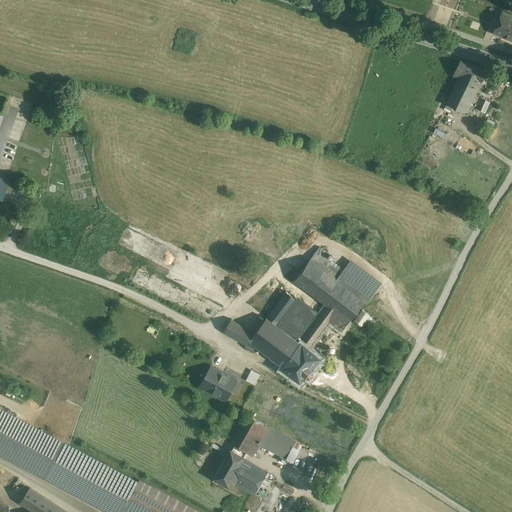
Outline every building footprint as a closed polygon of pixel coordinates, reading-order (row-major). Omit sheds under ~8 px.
[(511,15),(502,12),(494,33),(511,40),(511,15)] [(486,72),(460,61),(453,77),(458,79),(457,81),(478,90),(486,72)] [(478,90),(457,81),(446,104),(466,114),(478,90)] [(495,126),(484,121),(476,136),(487,142),(495,126)] [(10,181),(0,178),(0,199),(3,201),(10,181)] [(345,272),(316,250),(309,258),(338,281),(345,272)] [(338,281),(309,258),(293,281),(306,292),(346,323),(363,300),(338,281)] [(345,272),(338,281),(363,300),(367,303),(382,283),(354,261),(345,272)] [(306,292),(293,281),(285,292),(293,298),(294,301),(297,297),(299,294),(302,297),(306,292)] [(285,292),(266,318),(275,325),(294,301),(293,298),(285,292)] [(346,323),(306,292),(302,297),(303,300),(321,313),(303,336),(311,342),(328,321),(340,331),(346,323)] [(294,301),(275,325),(296,341),(317,313),(297,297),(294,301)] [(361,310),(352,321),(359,327),(368,315),(361,310)] [(275,325),(266,318),(255,333),(246,345),(245,347),(253,353),(257,347),(278,363),(281,365),(282,364),(298,343),(275,325)] [(255,333),(231,319),(222,332),(246,345),(255,333)] [(298,343),(282,364),(284,366),(282,369),(289,375),(300,383),(302,380),(305,376),(305,377),(309,377),(312,373),(310,369),(318,358),(305,348),(311,342),(303,336),(298,343)] [(235,380),(211,367),(200,387),(225,400),(235,380)] [(250,369),(245,379),(254,384),(259,373),(250,369)] [(122,511),(138,483),(0,409),(0,454),(107,511),(122,511)] [(249,417),(233,445),(252,456),(258,445),(268,427),(249,417)] [(295,441),(268,427),(258,445),(285,458),(295,441)] [(266,472),(231,452),(216,478),(228,484),(230,480),(254,493),(266,472)] [(138,483),(122,511),(198,511),(140,481),(138,483)] [(66,511),(29,488),(20,503),(33,511),(32,511),(66,511)]
